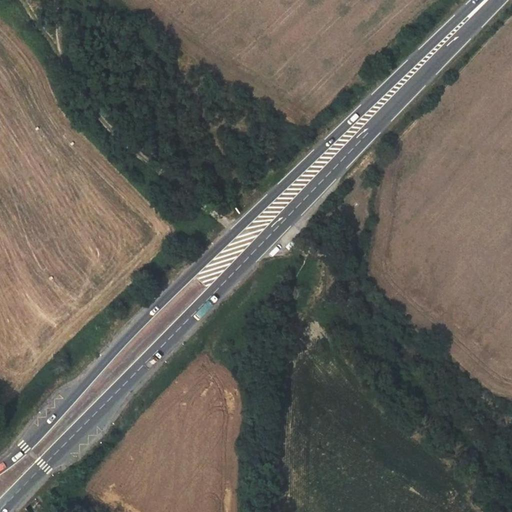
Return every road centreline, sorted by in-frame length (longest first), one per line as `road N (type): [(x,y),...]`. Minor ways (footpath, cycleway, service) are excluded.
road 1 (primary): [(1,511),(489,0)]
road 2 (primary): [(485,0),(191,272),(0,468)]
